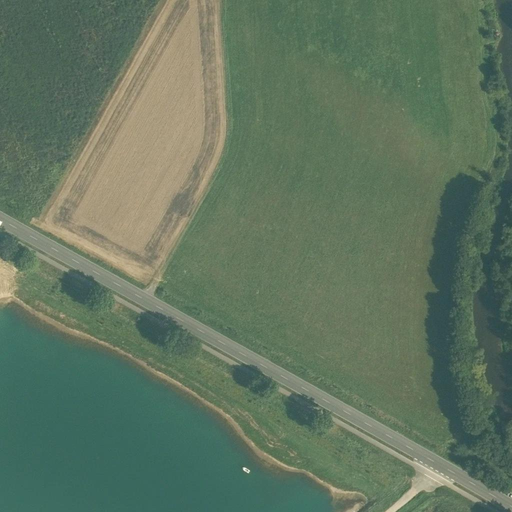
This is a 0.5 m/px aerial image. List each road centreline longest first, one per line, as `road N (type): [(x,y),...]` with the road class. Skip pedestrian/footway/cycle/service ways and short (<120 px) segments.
road 1 (secondary): [(511,507),(0,219)]
road 2 (track): [(226,0),(238,98),(233,161),(153,304)]
